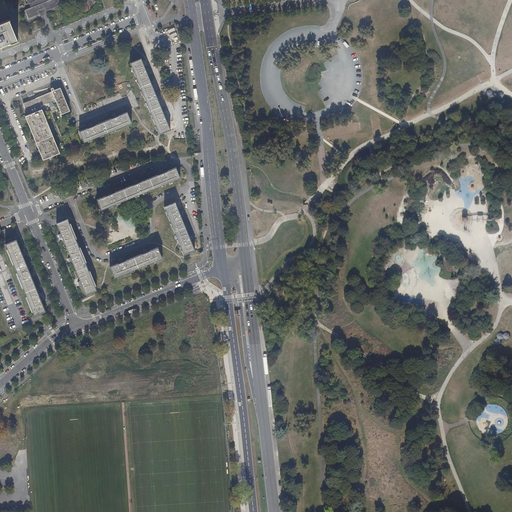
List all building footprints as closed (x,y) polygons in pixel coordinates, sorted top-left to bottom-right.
[(55,7),(52,0),(48,0),(47,0),(25,0),(27,3),(29,3),(31,7),(25,9),(28,18),(39,14),(38,11),(43,9),(44,12),(55,7)] [(0,46),(10,42),(11,43),(18,40),(17,40),(15,36),(13,36),(9,25),(10,25),(9,20),(9,19),(1,22),(2,23),(0,24),(0,46)] [(154,92),(146,73),(148,72),(147,70),(146,68),(145,69),(141,59),(130,63),(159,134),(170,129),(166,120),(167,119),(167,117),(166,115),(164,116),(156,96),(157,95),(157,93),(156,92),(154,92)] [(51,92),(24,104),(28,115),(25,116),(43,160),(60,153),(42,110),(40,107),(55,101),(61,115),(70,111),(60,88),(51,91),(51,92)] [(114,118),(94,126),(93,125),(91,126),(90,127),(90,128),(80,132),(84,143),(132,122),(127,112),(117,116),(117,115),(115,116),(113,117),(114,118)] [(160,173),(161,175),(138,183),(138,182),(136,183),(135,183),(135,185),(112,194),(112,193),(110,193),(108,194),(109,195),(97,200),(101,210),(180,179),(176,168),(164,173),(164,172),(162,172),(160,173)] [(195,251),(190,240),(190,239),(189,237),(180,216),(175,203),(164,208),(184,255),(195,251)] [(80,285),(81,285),(85,295),(96,291),(67,219),(56,224),(60,234),(59,235),(59,236),(60,238),(62,237),(70,257),(68,258),(69,260),(70,261),(71,261),(80,282),(78,282),(79,284),(80,285)] [(46,311),(41,301),(42,300),(42,298),(41,297),(40,297),(31,277),(33,276),(32,275),(31,273),(30,274),(22,254),(23,253),(22,251),(21,249),(20,250),(16,240),(5,244),(35,316),(46,311)] [(120,262),(120,263),(110,267),(114,278),(162,259),(158,248),(147,252),(147,251),(145,251),(144,252),(144,253),(124,262),(123,260),(121,261),(120,262)] [(500,333),(497,335),(497,338),(494,340),(494,343),(497,345),(500,343),(500,340),(503,338),(506,339),(509,337),(509,334),(506,332),(503,334),(500,333)]
